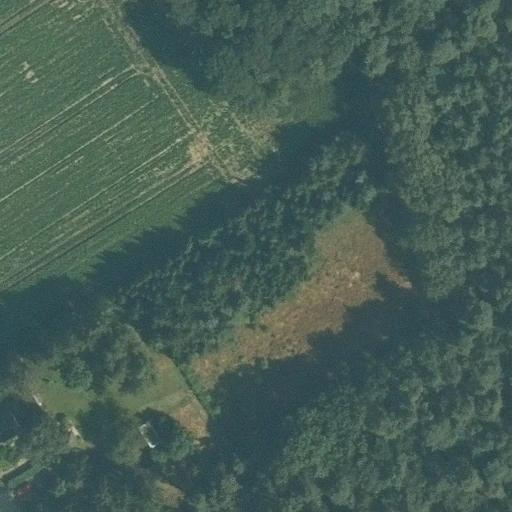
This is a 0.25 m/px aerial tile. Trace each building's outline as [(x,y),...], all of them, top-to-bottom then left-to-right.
[(100,339),(106,332),(104,324),(96,322),(90,328),(91,337),(100,339)] [(7,398),(2,401),(0,402),(0,438),(45,409),(30,386),(9,401),(7,398)] [(152,445),(163,438),(149,418),(139,425),(152,445)] [(70,445),(63,434),(49,443),(38,449),(45,461),(56,454),(70,445)] [(105,447),(98,452),(105,461),(112,456),(105,447)]
